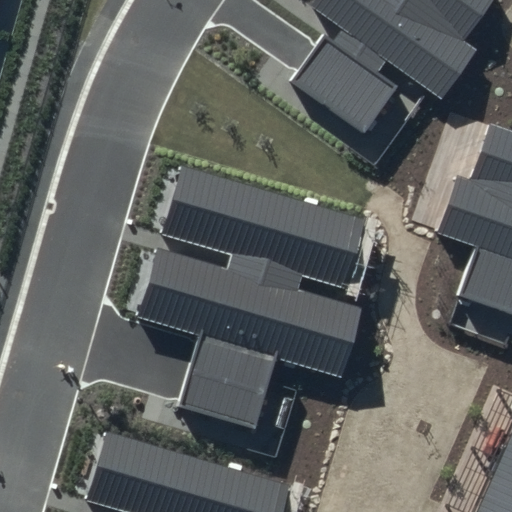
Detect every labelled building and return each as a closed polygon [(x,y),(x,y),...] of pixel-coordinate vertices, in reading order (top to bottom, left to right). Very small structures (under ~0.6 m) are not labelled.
[(493,0),(316,0),(313,6),(344,28),(333,43),(323,36),(290,81),(365,134),(399,87),(379,73),(387,62),(441,101),(478,49),(466,40),(493,0)] [(511,129),(491,122),(470,181),(453,175),(434,231),(476,246),(459,294),(511,312),(511,129)] [(367,219),(183,166),(162,234),(234,255),(230,269),(158,248),(138,318),(198,335),(177,406),(258,430),(279,358),(343,376),(363,308),(299,289),(303,275),(347,288),(367,219)] [(282,511),(290,485),(105,432),(85,500),(126,511),(282,511)] [(511,511),(511,437),(478,511),(511,511)]
